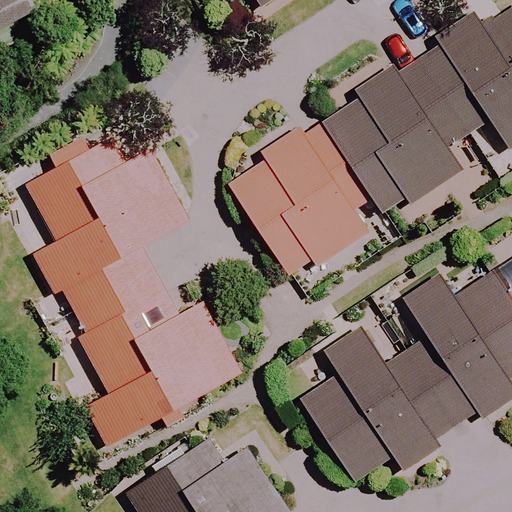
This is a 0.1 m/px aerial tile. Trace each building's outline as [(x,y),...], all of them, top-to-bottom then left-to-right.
[(0,0),(0,29),(57,0),(0,0)] [(511,1),(231,185),(295,282),(471,168),(456,145),(493,121),(508,144),(511,141),(511,1)] [(93,408),(113,444),(245,371),(207,303),(181,317),(143,248),(192,221),(153,150),(130,162),(118,141),(34,187),(63,239),(38,253),(116,395),(93,408)] [(343,369),(305,394),(371,493),(511,398),(511,262),(460,297),(447,279),(413,301),(435,334),(393,362),(371,329),(333,355),(343,369)] [(292,511),(235,428),(131,498),(140,511),(292,511)]
